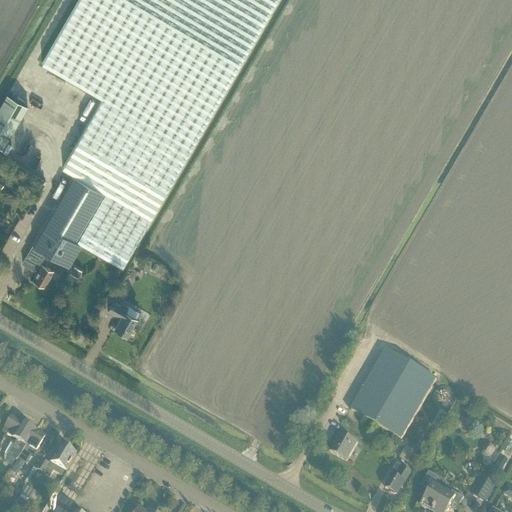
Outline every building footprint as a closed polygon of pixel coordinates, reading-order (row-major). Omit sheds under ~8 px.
[(107,191),(80,243),(123,267),(276,0),(78,0),(42,63),(102,97),(64,166),(74,172),(107,191)] [(32,80),(29,85),(39,90),(41,85),(32,80)] [(0,148),(3,150),(28,106),(6,94),(0,104),(0,148)] [(0,169),(0,180),(11,185),(15,175),(0,169)] [(74,172),(22,262),(38,271),(33,279),(43,285),(54,270),(42,263),(48,253),(68,265),(80,243),(107,191),(74,172)] [(19,252),(32,230),(30,229),(39,214),(31,209),(9,246),(19,252)] [(140,257),(138,265),(150,268),(152,261),(140,257)] [(82,271),(74,266),(71,271),(79,276),(82,271)] [(138,317),(124,309),(127,305),(116,299),(109,311),(120,317),(114,327),(127,334),(127,332),(132,335),(135,334),(137,331),(136,329),(132,326),(138,317)] [(387,350),(351,412),(402,441),(438,380),(387,350)] [(443,404),(441,408),(443,409),(445,409),(447,408),(449,408),(451,407),(452,406),(453,405),(454,403),(455,401),(456,400),(456,398),(456,396),(455,394),(455,392),(454,391),(452,389),(451,388),(449,387),(447,387),(445,386),(443,386),(442,387),(440,387),(438,388),(437,390),(436,391),(435,393),(434,395),(434,396),(434,398),(434,400),(435,402),(435,404),(437,405),(440,402),(443,404)] [(464,416),(462,417),(461,418),(461,420),(461,421),(462,422),(465,424),(464,425),(465,427),(466,428),(468,429),(469,428),(470,427),(473,429),(474,429),(476,429),(477,428),(478,426),(477,424),(476,423),(466,417),(464,416)] [(5,429),(3,432),(11,437),(11,438),(16,441),(8,456),(9,456),(5,463),(12,467),(16,461),(17,461),(18,460),(20,456),(21,456),(23,452),(27,446),(27,447),(36,431),(29,427),(22,423),(12,417),(5,429)] [(20,456),(18,460),(25,464),(27,465),(31,458),(33,459),(38,452),(37,451),(45,437),(36,431),(27,447),(27,446),(23,452),(21,456),(20,456)] [(358,444),(340,433),(329,452),(348,462),(358,444)] [(413,451),(415,448),(417,445),(407,439),(403,446),(407,448),(400,459),(407,463),(414,452),(413,451)] [(491,444),(490,444),(489,444),(488,444),(487,444),(486,444),(486,445),(485,446),(484,446),(481,452),(481,453),(482,454),(482,455),(482,456),(483,456),(483,457),(484,457),(485,458),(487,458),(488,458),(489,458),(490,458),(491,457),(492,457),(492,456),(495,452),(495,451),(495,450),(495,449),(495,448),(494,447),(493,446),(493,445),(492,445),(491,444)] [(70,449),(69,449),(62,445),(55,458),(53,457),(49,464),(42,461),(36,470),(50,478),(53,472),(62,477),(64,472),(65,472),(76,454),(74,452),(74,451),(70,449)] [(508,460),(502,457),(496,468),(502,471),(508,460)] [(15,464),(11,471),(18,476),(22,468),(15,464)] [(385,487),(397,495),(409,474),(397,467),(385,487)] [(429,473),(421,487),(430,492),(423,503),(437,511),(448,511),(451,508),(454,503),(460,506),(464,498),(452,491),(450,494),(435,484),(438,478),(429,473)] [(482,478),(472,495),(486,503),(496,486),(482,478)] [(511,488),(508,486),(503,494),(511,499),(511,488)] [(26,487),(17,502),(26,507),(28,505),(30,500),(34,493),(35,492),(32,491),(26,487)] [(26,507),(24,511),(25,511),(28,511),(32,507),(34,503),(39,496),(34,493),(30,500),(28,505),(26,507)]
